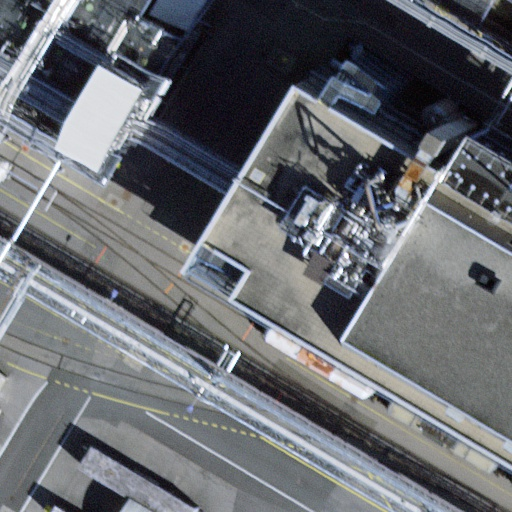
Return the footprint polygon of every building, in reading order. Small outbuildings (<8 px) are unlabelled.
[(224,0),(0,0),(0,152),(105,215),(224,0)] [(505,15),(507,0),(430,0),(431,1),(505,15)] [(511,146),(342,53),(219,258),(511,434),(511,146)] [(0,416),(9,403),(0,397),(0,416)] [(180,511),(138,486),(122,511),(92,511),(61,493),(49,511),(180,511)]
